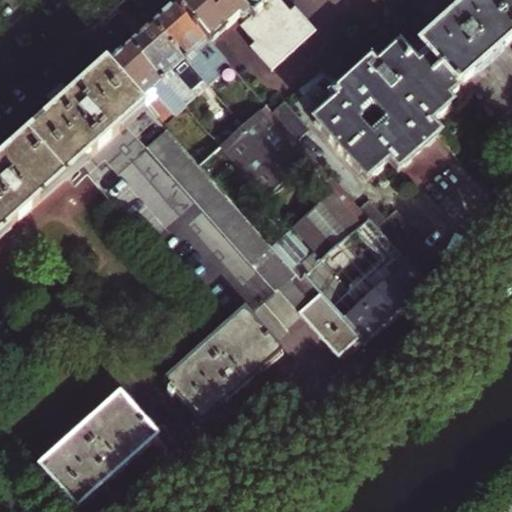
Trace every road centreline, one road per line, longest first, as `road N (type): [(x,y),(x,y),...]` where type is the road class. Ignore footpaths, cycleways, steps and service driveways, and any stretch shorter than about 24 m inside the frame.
road 1 (residential): [(213,511),(332,430),(511,262)]
road 2 (unknown): [(485,287),(433,215),(386,190)]
